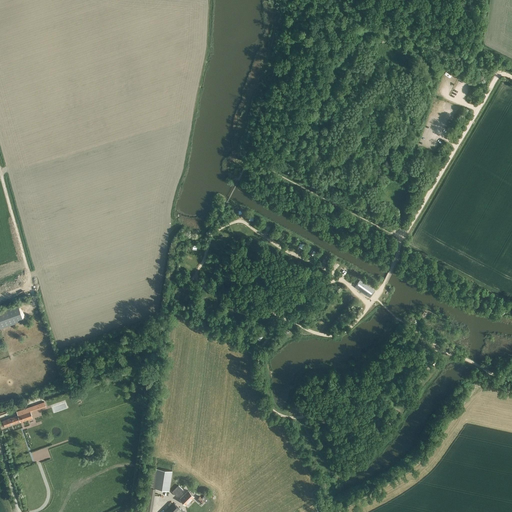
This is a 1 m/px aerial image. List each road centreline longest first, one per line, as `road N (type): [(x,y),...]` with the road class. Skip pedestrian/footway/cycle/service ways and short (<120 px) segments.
road 1 (track): [(371,303),(239,221),(211,235),(197,280),(216,296),(282,317)]
road 2 (track): [(282,317),(259,352),(257,371),(268,405),(283,416),(323,412),(365,391),(412,348),(443,352)]
road 3 (track): [(391,267),(499,74)]
